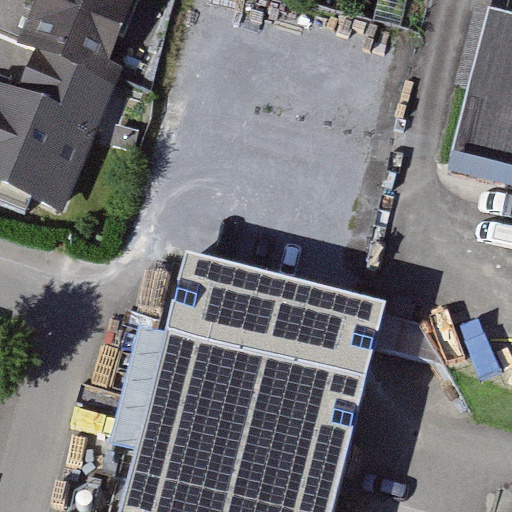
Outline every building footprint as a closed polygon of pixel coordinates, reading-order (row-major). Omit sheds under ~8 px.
[(122,66),(141,0),(33,0),(22,36),(122,66)] [(468,89),(489,7),(477,4),(456,86),(468,89)] [(511,12),(489,7),(468,89),(452,152),(511,167),(511,12)] [(32,110),(0,97),(0,197),(70,226),(124,92),(51,63),(32,110)] [(511,167),(452,152),(448,170),(511,186),(511,167)] [(333,511),(388,303),(187,252),(166,333),(135,452),(119,511),(333,511)] [(141,327),(111,445),(135,452),(166,333),(141,327)]
